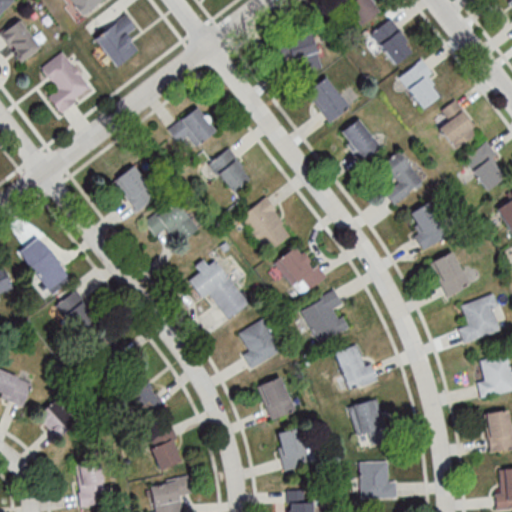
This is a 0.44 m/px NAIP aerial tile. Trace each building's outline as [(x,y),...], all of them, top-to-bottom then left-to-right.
[(0,0),(0,15),(15,0),(0,0)] [(104,0),(70,0),(75,5),(72,7),(81,19),(104,0)] [(342,0),(362,23),(380,8),(373,0),(342,0)] [(136,27),(128,13),(93,36),(113,67),(140,49),(129,32),(136,27)] [(0,34),(21,61),(40,46),(18,18),(0,32),(0,34)] [(371,31),(392,64),(413,51),(392,18),(371,31)] [(286,43),(299,75),(322,65),(310,33),(286,43)] [(61,113),(94,87),(63,49),(39,68),(56,90),(47,96),(61,113)] [(438,95),(430,86),(437,80),(420,59),(398,77),(423,108),(438,95)] [(348,109),(330,75),(307,87),(325,121),(348,109)] [(437,126),(455,148),(479,129),(454,99),(439,111),(446,119),(437,126)] [(179,144),(188,138),(193,147),(218,129),(200,103),(167,127),(179,144)] [(382,148),(360,117),(339,131),(361,162),(382,148)] [(508,174),(485,142),(463,159),(486,190),(508,174)] [(253,174),(226,147),(208,165),(234,192),(253,174)] [(394,204),(423,183),(399,150),(379,164),(394,184),(384,191),(394,204)] [(138,211),(158,194),(132,164),(112,181),(138,211)] [(264,253),(292,234),(267,197),(239,215),(264,253)] [(156,237),(167,229),(178,244),(198,229),(175,198),(144,220),(156,237)] [(425,247),(445,236),(427,203),(406,214),(425,247)] [(72,278),(39,234),(17,251),(50,295),(72,278)] [(302,295),(325,276),(297,243),(274,262),(302,295)] [(469,283),(452,250),(430,261),(447,294),(469,283)] [(218,259),(208,266),(203,259),(195,265),(200,272),(188,280),(200,298),(210,292),(227,318),(248,304),(218,259)] [(0,292),(13,288),(4,264),(0,265),(0,292)] [(73,328),(93,315),(78,289),(56,302),(73,328)] [(318,343),(347,328),(336,307),(342,304),(334,289),(299,307),(318,343)] [(461,303),(467,325),(459,327),(463,342),(502,330),(491,294),(461,303)] [(238,332),(248,349),(242,353),(250,367),(281,349),(263,317),(238,332)] [(374,379),(359,341),(336,351),(352,389),(374,379)] [(480,397),(511,390),(511,367),(509,353),(480,359),(484,379),(476,381),(480,397)] [(32,382),(0,368),(0,395),(23,405),(32,382)] [(294,409),(280,375),(257,384),(271,418),(294,409)] [(164,404),(142,376),(124,391),(146,418),(164,404)] [(78,420),(58,396),(37,414),(58,438),(78,420)] [(376,397),(349,405),(358,434),(385,426),(376,397)] [(511,447),(511,437),(509,409),(486,412),(489,450),(511,447)] [(184,459),(170,426),(146,436),(160,469),(184,459)] [(282,427),(279,453),(308,456),(310,430),(282,427)] [(385,460),(360,460),(360,498),(395,498),(395,479),(385,479),(385,460)] [(93,463),(75,467),(81,506),(100,502),(93,463)] [(495,509),(511,507),(511,467),(500,468),(502,491),(494,491),(495,509)] [(187,476),(154,482),(158,511),(182,511),(180,498),(190,497),(187,476)] [(287,489),(287,511),(312,511),(312,489),(287,489)]
